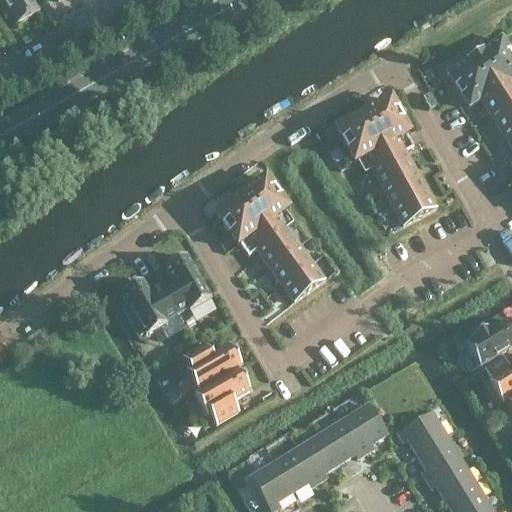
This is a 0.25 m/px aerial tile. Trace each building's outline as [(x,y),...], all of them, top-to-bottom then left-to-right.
[(0,0),(17,28),(37,17),(29,2),(33,0),(0,0)] [(511,59),(501,43),(446,78),(469,114),(481,106),(484,109),(511,152),(511,59)] [(410,138),(391,103),(335,134),(354,169),(360,165),(367,177),(372,174),(403,232),(436,214),(405,156),(413,152),(407,140),(410,138)] [(289,214),(265,182),(214,220),(237,252),(243,248),(251,259),(256,255),(295,308),(325,286),(286,233),(294,228),(286,217),(289,214)] [(186,261),(165,273),(175,291),(188,313),(190,316),(211,304),(186,261)] [(142,286),(121,298),(127,310),(122,313),(139,343),(144,340),(146,342),(161,333),(167,344),(184,335),(185,334),(177,320),(188,313),(175,291),(153,304),(142,286)] [(473,347),(469,349),(482,371),(502,359),(511,352),(511,329),(509,325),(492,335),(490,332),(471,343),(473,347)] [(184,348),(173,354),(177,360),(188,354),(184,348)] [(205,350),(183,362),(189,373),(186,375),(199,397),(237,374),(242,372),(229,350),(211,361),(205,350)] [(504,362),(485,374),(492,385),(489,387),(503,408),(507,406),(511,402),(511,371),(510,372),(504,362)] [(199,397),(194,399),(207,420),(210,419),(216,430),(238,417),(232,406),(250,396),(237,374),(199,397)] [(273,397),(262,403),(265,407),(275,401),(273,397)] [(344,423),(366,459),(374,454),(372,450),(388,441),(368,408),(344,423)] [(416,461),(448,441),(433,417),(398,440),(403,448),(407,446),(416,461)] [(320,438),(340,470),(355,460),(358,464),(366,459),(344,423),(320,438)] [(297,452),(319,488),(327,483),(325,479),(340,470),(320,438),(297,452)] [(427,487),(463,465),(448,441),(416,461),(426,476),(422,479),(427,487)] [(311,493),(319,488),(297,452),(273,467),(293,499),(308,489),(311,493)] [(463,465),(427,487),(432,495),(436,493),(445,508),(477,488),(463,465)] [(293,499),(273,467),(249,482),(268,511),(280,511),(278,508),(293,499)] [(477,488),(445,508),(447,511),(491,511),(492,511),(477,488)]
